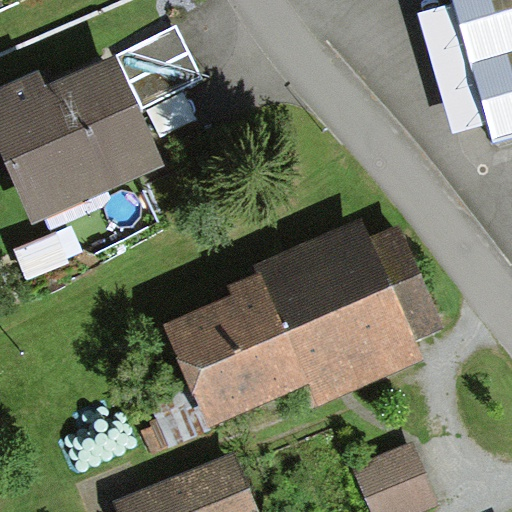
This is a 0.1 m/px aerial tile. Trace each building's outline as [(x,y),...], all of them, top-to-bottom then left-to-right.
[(511,0),(444,0),(485,138),(511,130),(511,0)] [(176,28),(117,55),(142,109),(201,81),(176,28)] [(0,87),(0,148),(35,225),(167,166),(142,109),(117,55),(45,88),(37,71),(0,87)] [(261,286),(161,331),(202,422),(304,376),(315,399),(440,342),(393,238),(367,250),(358,231),(257,276),(261,286)] [(344,470),(364,511),(405,511),(428,501),(400,443),(344,470)] [(116,505),(119,511),(248,511),(227,460),(116,505)]
